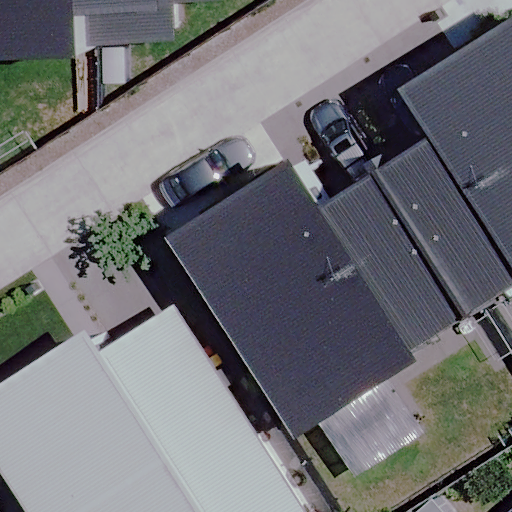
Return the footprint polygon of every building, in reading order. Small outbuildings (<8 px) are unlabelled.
[(111,0),(0,0),(0,28),(113,24),(111,0)] [(111,0),(113,24),(202,20),(200,0),(111,0)] [(490,105),(425,145),(511,284),(511,25),(461,58),(490,105)] [(511,302),(511,284),(425,145),(370,180),(342,136),(221,211),(344,407),(511,302)] [(123,315),(0,391),(0,407),(65,511),(335,511),(198,294),(134,334),(123,315)]
